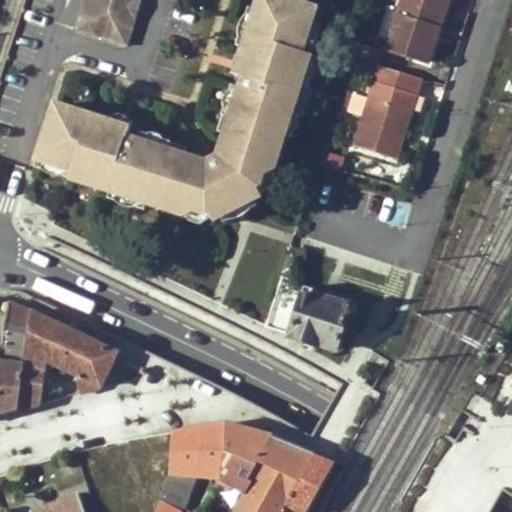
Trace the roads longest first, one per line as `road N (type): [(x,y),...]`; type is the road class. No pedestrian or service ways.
road 1 (secondary): [(473,511),(275,388),(2,257)]
road 2 (unclassified): [(349,389),(416,243),(497,0)]
